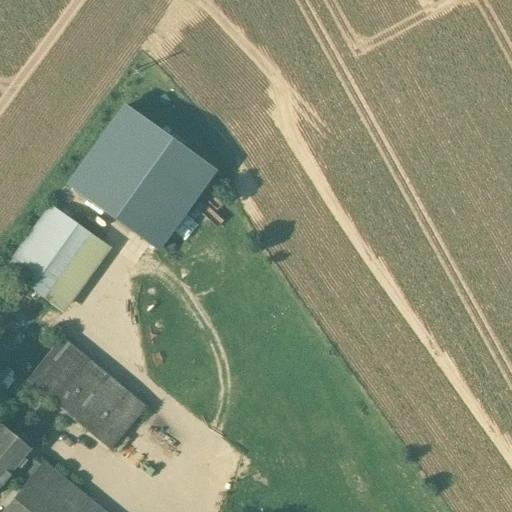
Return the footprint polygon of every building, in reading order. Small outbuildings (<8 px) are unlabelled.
[(153,249),(211,168),(117,100),(59,181),(153,249)] [(48,206),(1,270),(57,310),(103,245),(48,206)] [(144,407),(60,338),(24,381),(108,451),(144,407)] [(0,427),(0,481),(9,470),(26,450),(27,449),(0,427)] [(26,450),(9,470),(25,483),(41,463),(26,450)] [(101,511),(42,463),(41,463),(25,483),(0,511),(101,511)]
